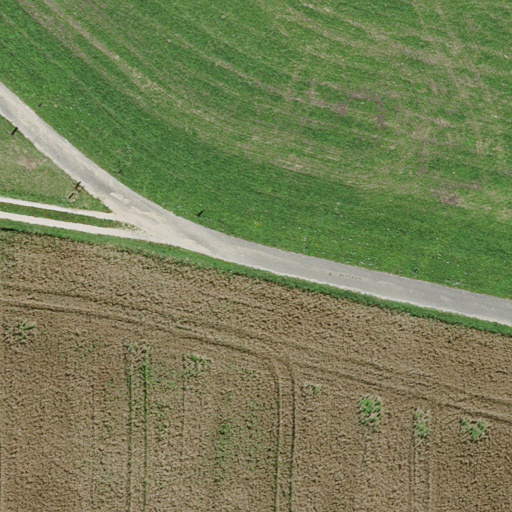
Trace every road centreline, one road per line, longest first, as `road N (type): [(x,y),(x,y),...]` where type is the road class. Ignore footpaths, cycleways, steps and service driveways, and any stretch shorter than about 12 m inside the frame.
road 1 (track): [(511,314),(182,232)]
road 2 (track): [(0,94),(134,206),(182,232)]
road 3 (track): [(0,204),(182,232)]
